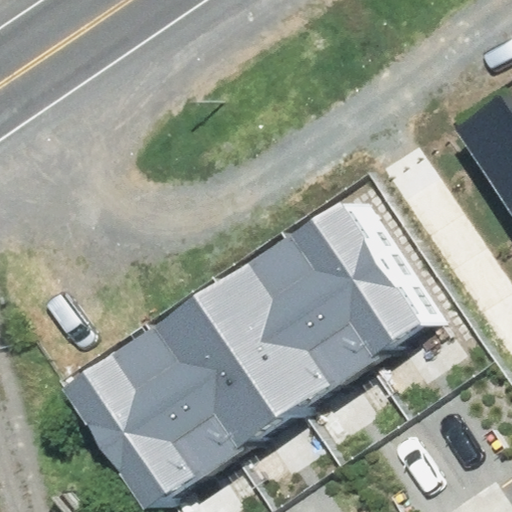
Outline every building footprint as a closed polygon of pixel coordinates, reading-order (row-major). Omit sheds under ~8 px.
[(511,157),(511,112),(491,127),(511,157)] [(455,316),(372,194),(303,241),(386,363),(455,316)] [(386,363),(303,241),(233,288),(317,410),(386,363)] [(317,410),(233,288),(164,335),(248,457),(317,410)] [(248,457),(164,335),(95,382),(179,504),(248,457)]
